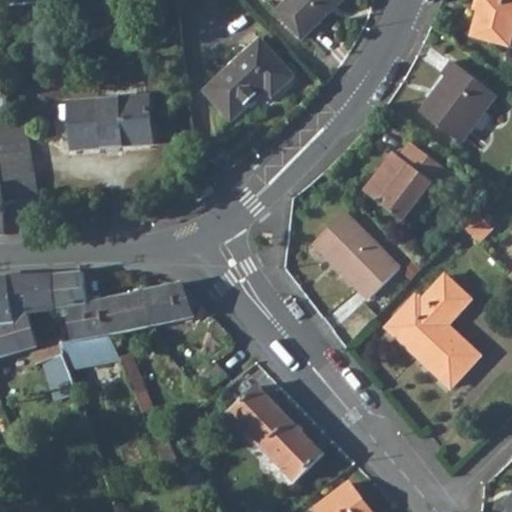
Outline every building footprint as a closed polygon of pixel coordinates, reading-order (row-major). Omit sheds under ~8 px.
[(289,0),(276,13),(302,40),(345,0),(289,0)] [(511,0),(482,0),(473,36),(511,47),(511,44),(511,0)] [(262,40),(204,92),(231,122),(266,91),(272,98),(295,78),(262,40)] [(430,100),(420,114),(461,145),(497,96),(452,62),(442,76),(448,81),(432,101),(430,100)] [(0,83),(0,109),(8,108),(7,83),(0,83)] [(150,97),(70,103),(74,152),(154,145),(150,97)] [(8,108),(0,109),(0,185),(6,235),(42,233),(33,200),(39,199),(24,117),(9,119),(8,108)] [(393,153),(363,192),(404,222),(413,210),(424,196),(434,183),(440,189),(451,174),(410,143),(399,157),(393,153)] [(424,196),(413,210),(425,219),(436,205),(424,196)] [(475,212),(461,227),(472,237),(487,223),(475,212)] [(344,214),(313,244),(369,300),(399,270),(344,214)] [(55,274),(58,309),(70,307),(71,315),(69,316),(73,340),(110,334),(100,302),(90,304),(84,273),(55,274)] [(10,276),(14,313),(30,311),(58,309),(55,274),(10,276)] [(0,357),(32,349),(40,346),(39,341),(30,311),(14,313),(10,276),(0,276),(0,357)] [(454,319),(471,301),(445,277),(421,303),(415,297),(386,329),(452,389),(480,358),(447,328),(442,322),(449,314),(454,319)] [(148,290),(155,325),(196,317),(182,286),(178,283),(148,290)] [(100,302),(110,334),(155,325),(148,290),(106,300),(100,302)] [(442,322),(447,328),(454,319),(449,314),(442,322)] [(68,364),(70,369),(122,359),(121,357),(110,334),(73,340),(63,342),(60,342),(68,364)] [(32,349),(39,374),(47,371),(68,364),(60,342),(63,342),(63,337),(39,341),(40,346),(32,349)] [(122,359),(136,394),(147,390),(132,353),(121,357),(122,359)] [(193,383),(204,397),(229,377),(218,363),(193,383)] [(47,371),(57,401),(79,394),(70,369),(68,364),(47,371)] [(292,420),(259,387),(231,414),(264,448),(292,420)] [(141,407),(144,413),(151,410),(149,404),(141,407)] [(325,454),(292,420),(264,448),(296,482),(325,454)] [(156,442),(172,483),(196,473),(192,465),(182,469),(166,434),(156,442)] [(372,511),(351,483),(318,508),(321,511),(372,511)]
